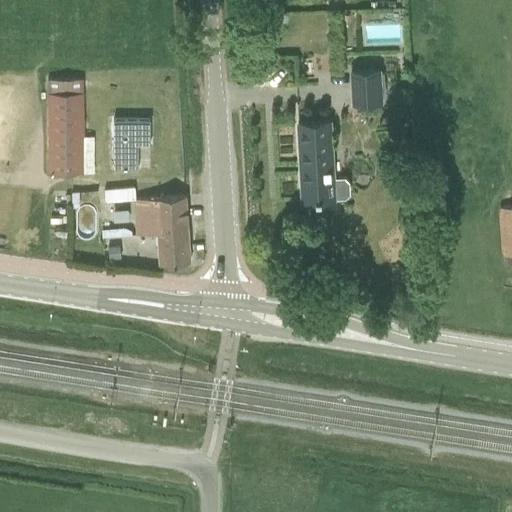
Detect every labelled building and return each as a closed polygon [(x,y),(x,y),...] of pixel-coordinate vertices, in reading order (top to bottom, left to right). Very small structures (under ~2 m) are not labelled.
[(356,99),(381,98),(381,69),(355,70),(356,99)] [(47,92),(49,174),(84,173),(82,79),(69,79),(69,92),(47,92)] [(114,168),(138,168),(138,143),(150,143),(150,119),(114,119),(114,168)] [(349,181),(344,177),(334,177),(331,120),(298,122),(303,200),(345,198),(350,193),(349,181)] [(105,201),(117,200),(116,188),(104,189),(105,201)] [(190,261),(186,194),(136,199),(138,234),(158,233),(160,263),(190,261)] [(511,253),(511,205),(501,206),(504,254),(511,253)] [(120,245),(108,246),(109,259),(121,258),(120,245)]
